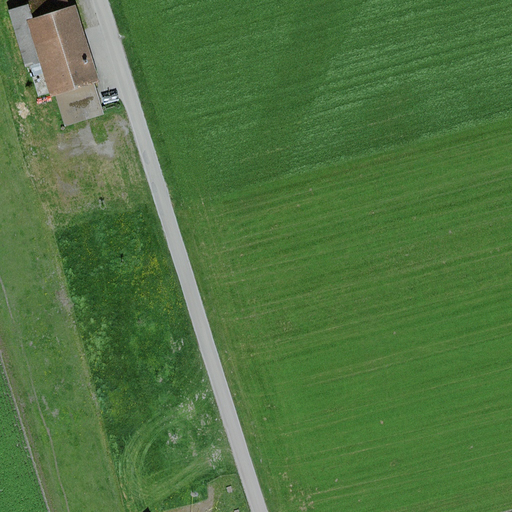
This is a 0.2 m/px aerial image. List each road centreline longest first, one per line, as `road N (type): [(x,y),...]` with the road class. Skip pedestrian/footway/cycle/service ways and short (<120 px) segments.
road 1 (track): [(102,0),(265,511)]
road 2 (track): [(175,230),(0,308)]
